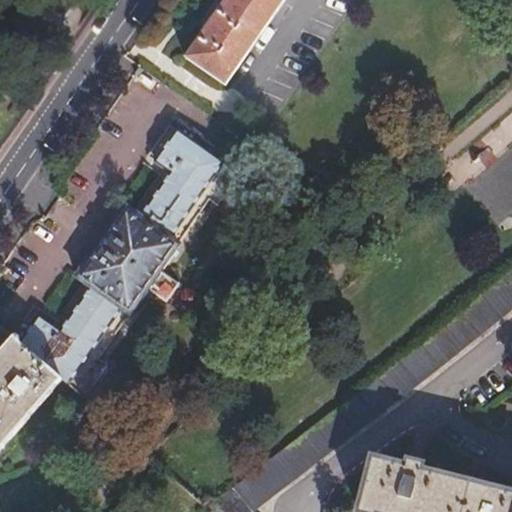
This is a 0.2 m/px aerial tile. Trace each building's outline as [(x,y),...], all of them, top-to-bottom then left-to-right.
[(227,0),(186,59),(229,87),(290,0),(227,0)] [(6,327),(16,335),(29,346),(65,375),(70,380),(74,374),(67,367),(132,275),(151,289),(165,270),(148,257),(196,188),(205,194),(228,163),(206,146),(212,138),(193,125),(190,130),(160,109),(135,143),(150,155),(119,198),(113,193),(62,264),(68,268),(38,309),(25,300),(6,327)] [(511,139),(511,112),(498,125),(511,139)] [(16,335),(0,352),(0,448),(65,375),(29,346),(16,335)] [(259,511),(304,479),(283,448),(212,498),(221,511),(259,511)] [(375,459),(359,511),(511,511),(511,492),(424,471),(427,460),(410,455),(406,467),(375,459)]
